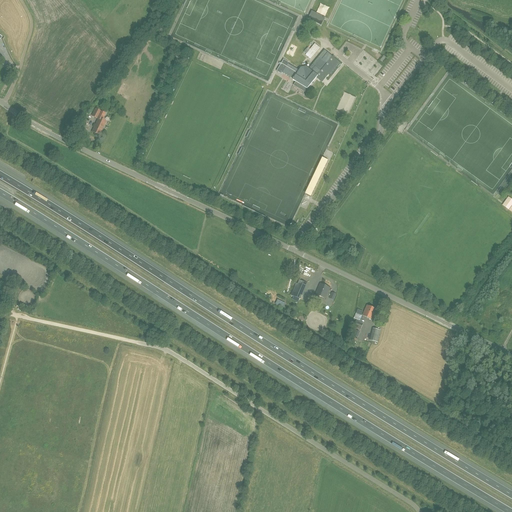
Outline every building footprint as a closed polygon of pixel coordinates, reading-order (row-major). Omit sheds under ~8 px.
[(324,20),(311,13),(308,19),(321,25),(324,20)] [(306,54),(306,55),(310,59),(320,48),(315,44),(310,49),(308,48),(304,52),(306,54)] [(299,70),(288,64),(289,62),(284,59),(277,71),(281,74),(282,73),(293,79),(293,80),(307,89),(316,78),(318,79),(320,81),(323,76),(325,78),(329,74),(331,76),(341,64),(334,58),(332,56),(324,50),(309,68),(306,66),(301,67),(299,70)] [(99,135),(104,126),(106,121),(102,119),(105,113),(96,109),(92,116),(98,119),(92,132),(99,135)] [(328,160),(324,158),(306,195),(311,197),(328,160)] [(307,283),(300,280),(295,292),(302,295),(307,283)] [(325,299),(330,288),(320,284),(315,295),(325,299)] [(377,310),(367,305),(363,315),(372,320),(377,310)] [(357,338),(361,329),(363,324),(356,321),(354,327),(356,327),(353,336),(357,338)] [(370,341),(377,342),(380,330),(373,329),(370,341)]
